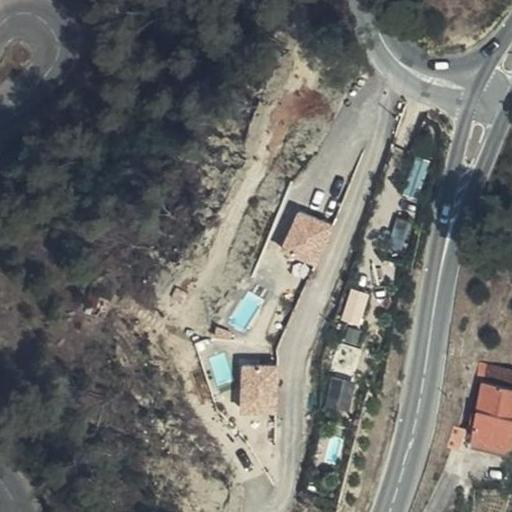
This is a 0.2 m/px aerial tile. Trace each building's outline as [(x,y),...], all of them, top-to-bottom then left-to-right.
[(305,208),(288,245),(322,260),(338,222),(305,208)] [(361,320),(371,291),(356,285),(346,315),(361,320)] [(338,350),(330,349),(329,354),(328,401),(349,404),(353,348),(340,340),(338,350)] [(353,341),(340,340),(353,348),(353,341)] [(329,354),(330,349),(321,347),(319,354),(319,373),(325,374),(321,401),(328,401),(329,354)] [(280,408),(282,361),(248,359),(246,407),(280,408)] [(476,442),(511,447),(511,368),(483,364),(480,382),(485,382),(476,442)]
